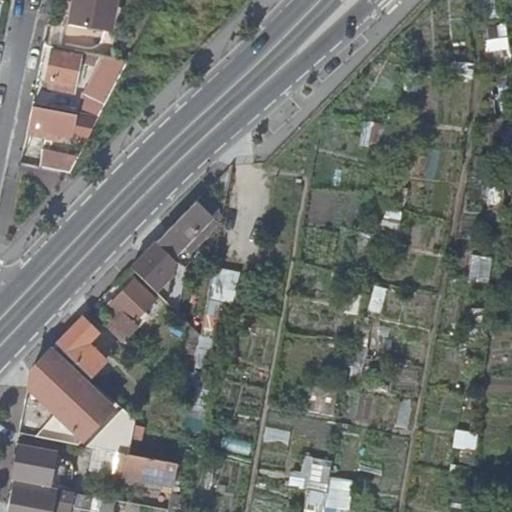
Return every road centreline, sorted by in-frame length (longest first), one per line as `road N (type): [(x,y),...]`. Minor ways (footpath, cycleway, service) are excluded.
road 1 (tertiary): [(0,357),(372,0)]
road 2 (tertiary): [(302,0),(0,304)]
road 3 (residential): [(0,119),(20,0)]
